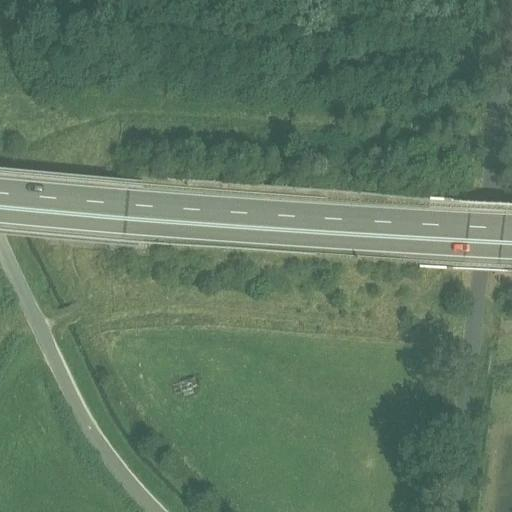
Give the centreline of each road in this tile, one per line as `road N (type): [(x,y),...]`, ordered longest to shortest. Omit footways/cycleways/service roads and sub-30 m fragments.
road 1 (trunk): [(0,198),(511,240)]
road 2 (unclassified): [(511,3),(451,511)]
road 3 (unclassified): [(155,511),(88,431),(0,237)]
